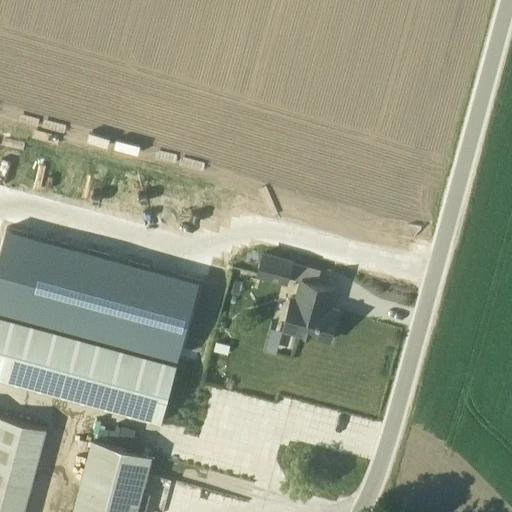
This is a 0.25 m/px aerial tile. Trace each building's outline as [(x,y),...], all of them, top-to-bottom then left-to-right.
[(199,280),(6,229),(0,251),(0,309),(179,357),(199,280)] [(293,261),(263,253),(258,273),(287,281),(293,261)] [(297,298),(292,297),(283,328),(330,340),(338,309),(328,307),(333,287),(302,279),(297,298)] [(0,511),(23,511),(46,427),(0,414),(0,511)] [(138,509),(152,455),(152,454),(93,438),(73,511),(146,511),(138,509)]
